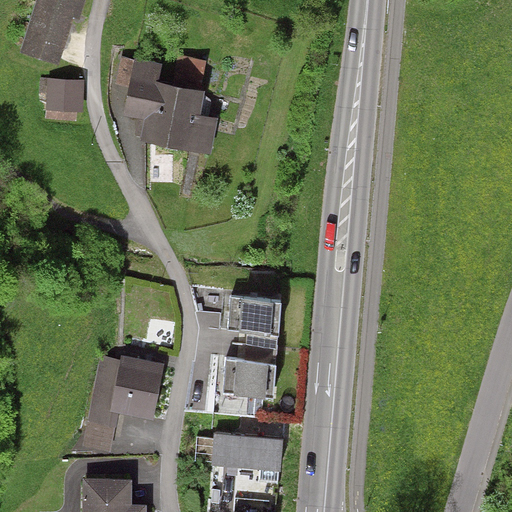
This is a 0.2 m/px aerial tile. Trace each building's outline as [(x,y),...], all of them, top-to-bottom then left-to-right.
[(37,0),(20,52),(59,65),(74,17),(79,19),(85,0),(37,0)] [(135,60),(122,56),(115,83),(130,87),(135,60)] [(207,61),(180,56),(174,85),(201,91),(207,61)] [(163,63),(135,58),(135,60),(130,87),(124,116),(139,119),(135,135),(141,137),(140,141),(211,155),(218,118),(202,115),(206,92),(201,91),(174,85),(159,83),(163,63)] [(83,112),(84,79),(40,78),(40,99),(47,103),(46,119),(77,120),(77,111),(83,112)] [(281,302),(230,297),(227,330),(238,331),(238,333),(248,334),(270,335),(270,334),(278,335),(281,302)] [(277,348),(278,335),(270,334),(270,335),(248,334),(247,345),(277,348)] [(119,413),(154,421),(166,364),(122,355),(121,359),(103,356),(84,445),(111,451),(119,413)] [(277,365),(226,360),(222,393),(234,394),(234,396),(265,399),(266,397),(274,398),(277,365)] [(214,434),(211,465),(261,470),(279,471),(281,471),(284,440),(214,434)] [(278,482),(279,471),(261,470),(260,481),(278,482)] [(132,480),(84,479),(82,511),(147,511),(148,505),(131,504),(132,480)]
